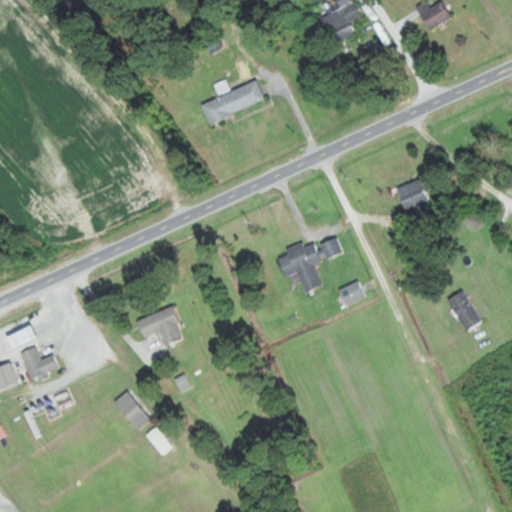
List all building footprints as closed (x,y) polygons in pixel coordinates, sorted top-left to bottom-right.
[(354,0),(330,0),(334,11),(322,16),(333,44),(356,34),(351,21),(362,16),(354,0)] [(431,7),(428,1),(417,6),(430,30),(452,18),(443,0),(431,7)] [(266,101),(258,81),(201,102),(209,122),(266,101)] [(406,210),(429,200),(420,178),(397,188),(406,210)] [(323,285),(315,263),(344,253),(338,235),(279,255),(286,276),(299,271),(306,291),(323,285)] [(341,288),(346,303),(365,297),(360,282),(341,288)] [(467,330),(482,321),(465,290),(450,298),(467,330)] [(185,339),(174,306),(138,319),(144,337),(162,331),(167,345),(185,339)] [(37,341),(31,326),(15,331),(20,347),(37,341)] [(33,381),(60,369),(54,354),(42,359),(36,346),(21,352),(33,381)] [(0,391),(21,382),(11,361),(0,366),(0,391)] [(184,393),(193,386),(184,374),(175,381),(184,393)] [(152,417),(126,392),(114,404),(140,430),(152,417)] [(163,455),(174,447),(157,426),(147,434),(163,455)]
